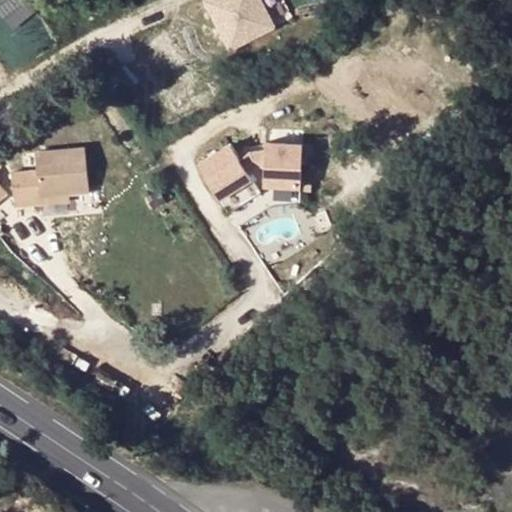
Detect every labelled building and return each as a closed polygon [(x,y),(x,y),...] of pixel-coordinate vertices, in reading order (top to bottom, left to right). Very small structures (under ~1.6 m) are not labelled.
[(282,26),(269,0),(209,0),(234,49),(282,26)] [(236,145),(204,167),(237,215),(269,194),(256,175),(267,168),(272,168),(270,190),(308,192),(311,146),(273,144),(273,151),(263,151),(247,161),(236,145)] [(14,176),(18,209),(44,206),(43,198),(71,196),(92,194),(88,151),(38,155),(40,174),(14,176)] [(0,185),(0,204),(10,196),(0,185)] [(72,204),(71,196),(43,198),(44,206),(72,204)] [(183,383),(178,391),(185,394),(189,386),(183,383)]
